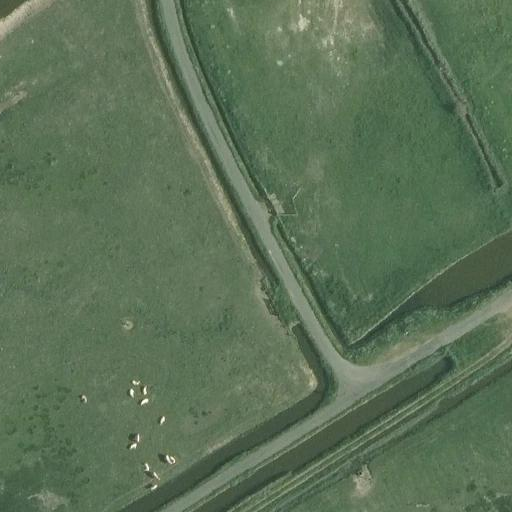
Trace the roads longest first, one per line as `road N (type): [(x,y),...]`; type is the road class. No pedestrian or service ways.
road 1 (unclassified): [(362,394),(300,301),(242,189),(168,0)]
road 2 (track): [(511,346),(258,511)]
road 3 (unclassified): [(179,511),(362,394)]
road 4 (unclassified): [(362,394),(511,302)]
